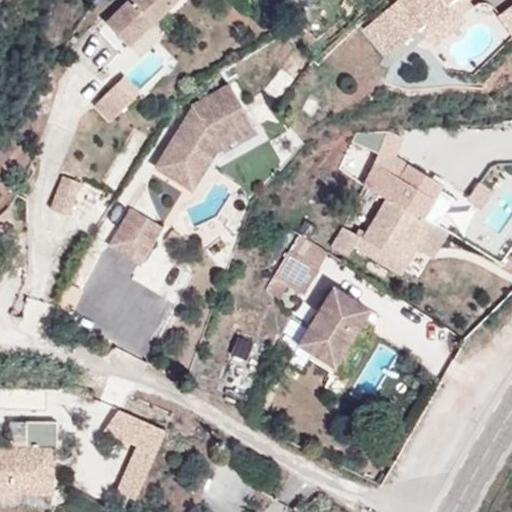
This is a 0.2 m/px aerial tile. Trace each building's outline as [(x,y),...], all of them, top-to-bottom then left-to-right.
[(158,0),(106,0),(96,10),(123,37),(158,0)] [(374,0),(355,18),(380,44),(409,17),(425,35),(457,6),(452,0),(374,0)] [(511,0),(492,0),(488,3),(505,26),(511,21),(511,0)] [(133,89),(132,88),(119,74),(117,71),(87,103),(103,119),(133,89)] [(244,120),(218,74),(180,97),(142,161),(182,184),(207,143),(244,120)] [(511,128),(511,111),(503,112),(505,129),(511,128)] [(384,146),(391,131),(381,126),(373,128),(353,184),(373,194),(353,230),(331,218),(316,246),(333,256),(342,240),(390,269),(405,242),(423,253),(439,224),(424,215),(433,198),(424,192),(432,179),(396,158),(399,153),(384,146)] [(53,208),(73,216),(86,181),(66,173),(53,208)] [(154,220),(119,199),(98,238),(131,258),(154,220)] [(287,287),(303,261),(275,243),(259,269),(272,277),(287,287)] [(163,260),(151,299),(181,308),(193,269),(163,260)] [(272,277),(259,269),(251,281),(264,290),(272,277)] [(323,282),(288,337),(322,359),(357,304),(323,282)] [(168,385),(174,372),(144,358),(138,372),(168,385)] [(106,434),(138,447),(119,493),(140,501),(169,429),(117,408),(106,434)] [(25,445),(0,444),(0,501),(19,502),(18,493),(58,494),(58,421),(26,421),(25,445)] [(363,438),(389,452),(395,434),(371,422),(363,438)]
